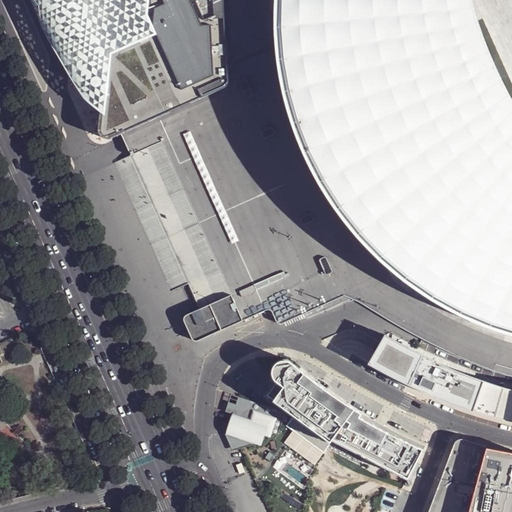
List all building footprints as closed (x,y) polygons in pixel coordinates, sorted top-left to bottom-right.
[(39,0),(75,78),(76,79),(77,80),(79,81),(82,81),(84,80),(86,78),(86,76),(92,6),(89,0),(39,0)] [(111,143),(125,137),(233,88),(226,0),(131,0),(135,8),(141,5),(148,20),(143,22),(143,21),(114,35),(112,35),(111,37),(110,38),(109,40),(109,41),(102,135),(104,141),(107,143),(111,143)] [(289,85),(307,147),(331,196),(379,259),(426,298),(499,336),(511,338),(511,0),(286,0),(286,6),(289,85)] [(66,156),(72,172),(94,164),(88,148),(66,156)] [(216,261),(186,275),(200,307),(231,293),(216,261)] [(198,339),(242,319),(231,293),(200,307),(186,313),(185,315),(184,317),(193,337),(195,339),(196,339),(198,339)] [(511,331),(505,330),(501,328),(476,320),(472,319),(448,309),(438,329),(444,332),(465,341),(471,343),(492,349),(511,354),(511,331)] [(511,376),(473,367),(385,328),(368,356),(457,396),(511,411),(511,376)] [(275,400),(304,427),(316,413),(394,463),(423,445),(411,440),(391,430),(371,418),(349,405),(330,392),(305,374),(290,362),(287,360),(281,360),(275,364),(273,370),(273,385),(267,394),(275,400)] [(240,398),(237,406),(230,404),(227,413),(234,415),(226,438),(233,449),(238,451),(257,445),(263,447),(264,442),(281,434),(287,413),(240,398)] [(467,511),(486,440),(456,433),(426,511),(467,511)] [(511,511),(511,444),(486,440),(467,511),(511,511)]
